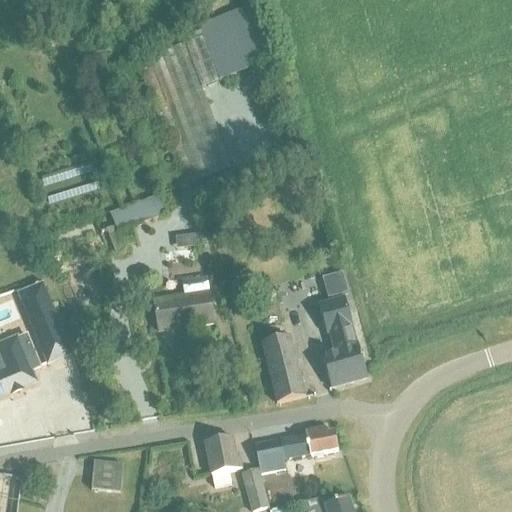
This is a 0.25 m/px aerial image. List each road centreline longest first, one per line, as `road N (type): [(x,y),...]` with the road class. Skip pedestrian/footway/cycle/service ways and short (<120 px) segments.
road 1 (residential): [(0,465),(314,412),(394,420)]
road 2 (unclassified): [(394,420),(430,381),(511,349)]
